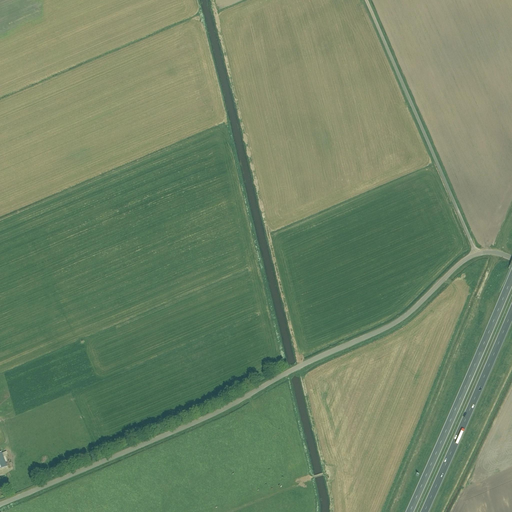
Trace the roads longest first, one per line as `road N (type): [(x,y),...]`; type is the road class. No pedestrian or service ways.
road 1 (unclassified): [(0,505),(392,325),(477,253),(511,258)]
road 2 (track): [(477,253),(366,0)]
road 3 (trunk): [(511,277),(409,511)]
road 4 (trunk): [(424,511),(511,310)]
